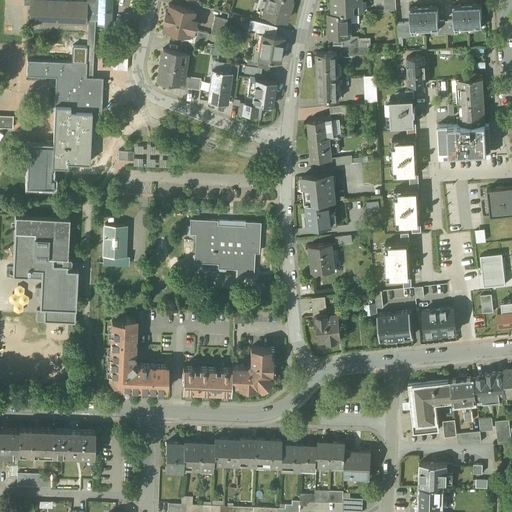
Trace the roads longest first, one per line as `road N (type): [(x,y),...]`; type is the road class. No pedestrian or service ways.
road 1 (residential): [(286,142),(152,94),(138,69),(153,0)]
road 2 (residential): [(315,377),(298,353),(291,308),(286,142)]
road 3 (residential): [(148,412),(266,414),(315,377)]
road 4 (residential): [(392,361),(385,511)]
road 5 (residential): [(0,404),(148,412)]
road 6 (residential): [(148,495),(0,491)]
road 7 (residential): [(286,142),(310,0)]
